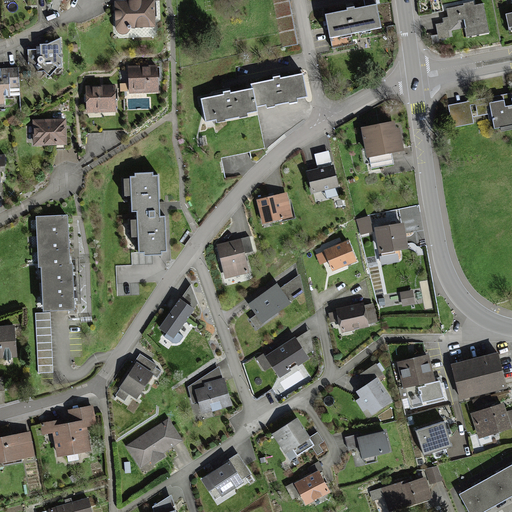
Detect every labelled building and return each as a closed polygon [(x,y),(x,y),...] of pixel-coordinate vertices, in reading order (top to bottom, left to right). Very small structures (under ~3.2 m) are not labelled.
[(111,0),(112,41),(159,39),(154,0),(111,0)] [(449,20),(435,23),(439,40),(467,34),(470,44),(498,38),(488,0),(478,0),(446,7),(449,20)] [(375,4),(325,15),(330,38),(380,27),(375,4)] [(76,44),(47,46),(49,71),(78,70),(76,44)] [(149,67),(121,67),(121,92),(150,92),(149,67)] [(20,75),(0,74),(0,105),(20,106),(20,75)] [(308,81),(258,91),(264,118),(313,107),(308,81)] [(107,87),(80,87),(79,113),(105,113),(107,87)] [(258,91),(201,101),(206,128),(264,118),(258,91)] [(511,95),(497,99),(505,133),(511,131),(511,95)] [(476,101),(451,104),(455,130),(480,126),(476,101)] [(395,121),(361,127),(367,157),(404,150),(400,127),(396,128),(395,121)] [(77,124),(43,124),(43,149),(76,149),(77,124)] [(13,159),(0,159),(0,182),(14,182),(13,159)] [(170,201),(171,159),(141,159),(141,168),(134,168),(134,186),(143,186),(143,199),(151,199),(151,240),(176,240),(177,201),(170,201)] [(340,166),(310,171),(314,196),(344,191),(340,166)] [(287,195),(256,201),(261,228),(293,221),(287,195)] [(371,217),(358,220),(361,233),(374,230),(371,217)] [(84,218),(42,221),(47,315),(89,313),(84,218)] [(408,226),(374,230),(378,258),(412,254),(408,226)] [(246,237),(214,246),(224,282),(246,275),(241,257),(251,254),(246,237)] [(349,240),(323,253),(334,275),(360,262),(349,240)] [(284,281),(257,302),(269,317),(296,297),(284,281)] [(414,290),(400,292),(402,305),(416,302),(414,290)] [(186,309),(171,300),(152,329),(166,339),(186,309)] [(371,300),(336,306),(342,334),(376,327),(371,300)] [(20,329),(0,329),(0,361),(22,361),(20,329)] [(285,334),(256,355),(273,378),(302,358),(285,334)] [(432,357),(398,363),(403,388),(436,382),(432,357)] [(506,357),(453,367),(459,398),(511,388),(506,357)] [(145,374),(131,365),(114,391),(128,400),(145,374)] [(383,377),(359,392),(374,417),(399,402),(383,377)] [(216,382),(187,392),(195,415),(224,405),(216,382)] [(511,407),(509,398),(472,408),(481,440),(511,431),(511,407)] [(443,411),(414,422),(427,457),(456,447),(443,411)] [(85,412),(50,420),(60,459),(95,451),(85,412)] [(174,441),(158,417),(118,445),(135,468),(174,441)] [(291,419),(268,434),(281,453),(304,438),(291,419)] [(389,425),(360,433),(368,462),(398,453),(389,425)] [(32,433),(0,438),(0,465),(37,459),(32,433)] [(511,465),(459,495),(469,511),(483,511),(511,496),(511,465)] [(225,467),(203,481),(215,499),(237,485),(225,467)] [(327,471),(302,485),(316,509),(341,495),(327,471)] [(95,511),(92,501),(62,510),(62,511),(95,511)]
